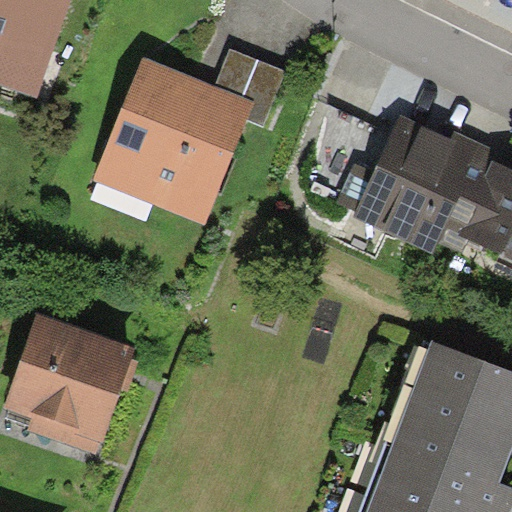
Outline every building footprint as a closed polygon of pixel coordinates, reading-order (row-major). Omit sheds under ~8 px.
[(0,0),(0,90),(38,103),(73,0),(0,0)] [(200,85),(143,63),(95,184),(207,229),(249,122),(268,129),(289,75),(228,51),(213,90),(200,85)] [(400,122),(354,224),(433,259),(441,236),(471,172),(487,180),(493,166),(499,151),(457,132),(451,145),(400,122)] [(511,174),(493,166),(487,180),(471,172),(441,236),(511,268),(511,174)] [(134,358),(37,323),(7,409),(34,419),(28,434),(98,458),(134,358)] [(492,511),(511,462),(511,379),(424,346),(361,511),(492,511)]
